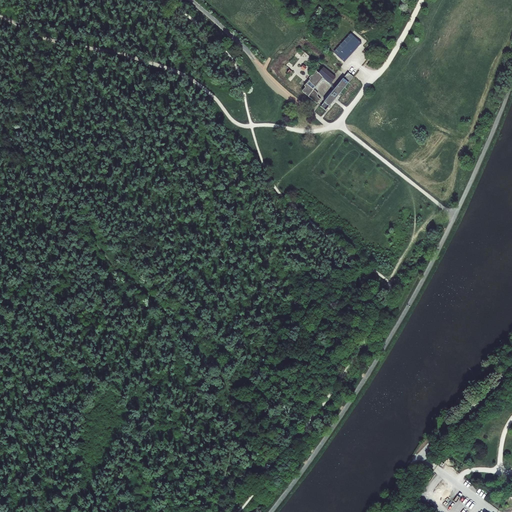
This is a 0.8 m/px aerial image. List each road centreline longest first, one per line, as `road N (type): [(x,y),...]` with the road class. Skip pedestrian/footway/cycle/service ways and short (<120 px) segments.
road 1 (unknown): [(48,39),(14,147),(120,276),(139,282),(237,405),(228,421),(239,448),(211,511)]
road 2 (unknown): [(190,0),(256,76),(270,123)]
